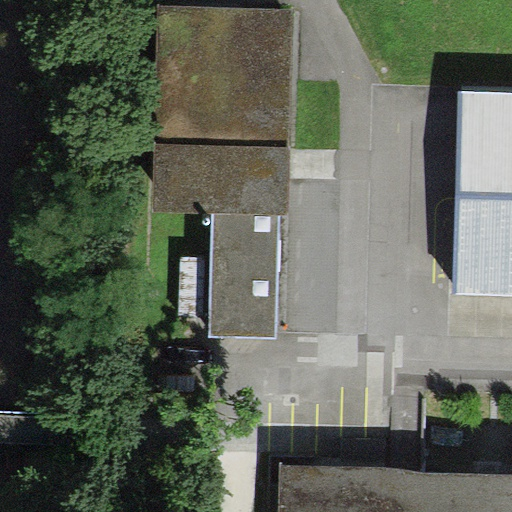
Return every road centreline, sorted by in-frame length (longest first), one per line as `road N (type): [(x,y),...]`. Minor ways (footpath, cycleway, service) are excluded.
road 1 (residential): [(511,376),(428,371),(290,449),(219,460)]
road 2 (unclassified): [(84,436),(219,460)]
